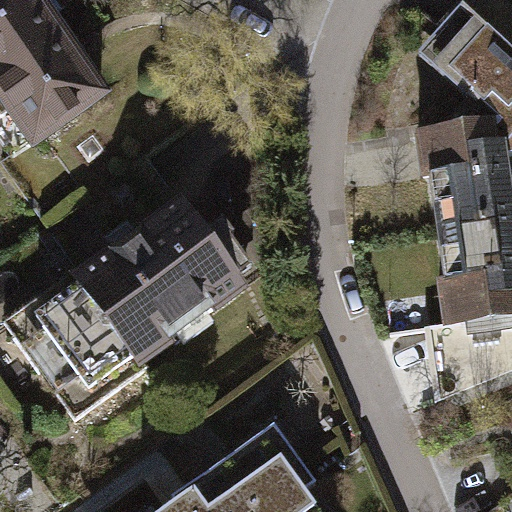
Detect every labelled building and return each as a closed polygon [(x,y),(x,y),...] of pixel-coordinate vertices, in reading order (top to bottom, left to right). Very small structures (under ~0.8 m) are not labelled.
[(39,0),(0,0),(0,85),(66,42),(39,0)] [(511,54),(467,14),(429,57),(509,127),(510,160),(511,160),(511,54)] [(109,107),(66,42),(0,85),(0,116),(28,159),(109,107)] [(509,127),(422,135),(431,234),(511,225),(511,173),(510,160),(509,127)] [(193,215),(84,296),(149,383),(257,303),(193,215)] [(511,334),(511,225),(431,234),(443,342),(511,334)] [(318,511),(284,462),(269,441),(201,487),(164,511),(318,511)]
